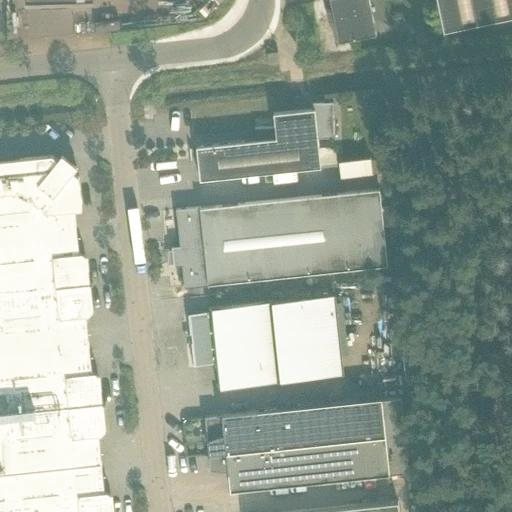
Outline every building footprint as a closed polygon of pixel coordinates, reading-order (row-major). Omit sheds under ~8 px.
[(329,0),(338,42),(376,34),(368,0),(329,0)] [(511,0),(436,0),(443,32),(511,17),(511,0)] [(267,54),(268,64),(279,63),(277,52),(267,54)] [(274,126),(255,128),(256,141),(196,146),(199,180),(219,178),(321,168),(318,140),(333,138),(333,103),(313,103),(312,109),(273,113),(274,126)] [(0,511),(111,511),(110,497),(104,492),(98,435),(103,429),(97,377),(91,373),(85,316),(90,310),(85,258),(79,253),(74,211),(81,210),(78,177),(73,173),(77,167),(62,155),(57,160),(52,156),(19,159),(0,161),(0,511)] [(175,209),(179,246),(171,247),(173,267),(182,266),(184,288),(209,286),(209,284),(387,265),(379,189),(200,208),(200,206),(175,209)] [(186,314),(192,367),(213,363),(216,388),(340,374),(332,294),(207,308),(208,312),(186,314)] [(211,439),(207,441),(210,468),(223,470),(228,470),(230,491),(389,474),(389,473),(409,471),(401,397),(381,399),(381,398),(222,415),(222,417),(218,417),(217,415),(204,416),(206,433),(211,433),(211,439)] [(399,511),(398,501),(292,511),(399,511)]
